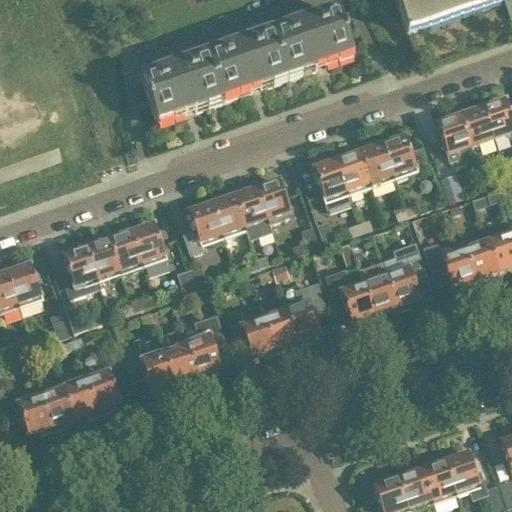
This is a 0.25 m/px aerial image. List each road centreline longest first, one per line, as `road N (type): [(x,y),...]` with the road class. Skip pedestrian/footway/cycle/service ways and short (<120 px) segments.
road 1 (residential): [(0,239),(511,62)]
road 2 (residential): [(84,511),(305,435)]
road 3 (residential): [(305,435),(511,365)]
